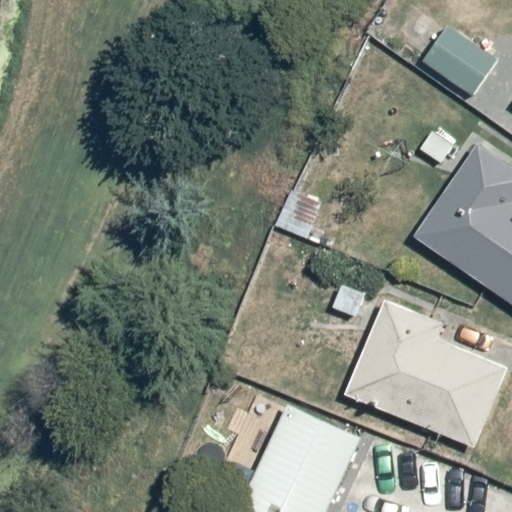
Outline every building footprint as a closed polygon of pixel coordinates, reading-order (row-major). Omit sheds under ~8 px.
[(504,58),(448,19),(420,60),(476,98),(504,58)] [(466,128),(440,109),(412,147),(439,166),(466,128)] [(511,168),(478,145),(413,236),(511,302),(511,168)] [(375,280),(346,266),(328,302),(358,316),(375,280)] [(386,298),(346,393),(473,447),(510,367),(439,339),(446,323),(386,298)] [(327,511),(363,436),(289,403),(240,511),(327,511)]
